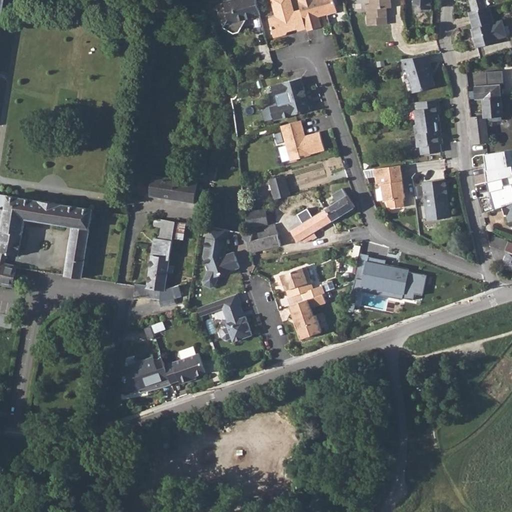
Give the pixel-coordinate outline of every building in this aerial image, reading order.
[(261,15),(256,0),(229,0),(224,2),(229,18),(224,27),(234,33),(239,31),(242,27),(240,20),(261,15)] [(298,30),(306,28),(301,10),(294,12),(290,0),(272,0),(277,19),(270,20),(274,37),(286,34),(288,31),(298,28),(298,30)] [(306,28),(307,31),(321,27),(319,16),(318,15),(325,13),(325,15),(338,11),(334,0),(298,0),(301,10),(306,28)] [(369,0),(370,5),(366,5),(366,9),(370,9),(371,17),(387,16),(386,8),(391,8),(390,0),(369,0)] [(422,8),(432,8),(432,0),(414,0),(414,4),(422,5),(422,8)] [(471,9),(474,25),(476,25),(477,32),(475,33),(478,45),(498,40),(498,37),(508,35),(504,18),(495,20),(492,4),(489,5),(475,8),(471,9)] [(367,25),(387,24),(387,16),(371,17),(370,9),(366,9),(367,25)] [(407,69),(415,93),(436,86),(430,70),(433,70),(428,55),(402,59),(406,69),(407,69)] [(485,98),(487,116),(504,114),(501,83),(504,83),(503,69),(486,71),(487,84),(475,86),(477,99),(485,98)] [(271,106),(275,119),(297,113),(299,110),(303,112),(310,110),(309,106),(307,105),(306,99),(307,97),(302,77),(272,86),(275,96),(278,95),(280,104),(271,106)] [(439,120),(436,99),(416,101),(417,109),(418,116),(415,120),(416,123),(436,121),(439,120)] [(490,141),(487,116),(471,116),(474,143),(490,141)] [(315,152),(330,148),(325,130),(310,134),(308,135),(306,129),(309,128),(306,119),(286,124),(296,159),(316,154),(315,152)] [(413,123),(416,142),(419,145),(420,153),(441,150),(440,143),(442,142),(441,133),(437,131),(437,128),(436,121),(416,123),(413,123)] [(487,181),(511,175),(511,167),(511,165),(511,149),(485,153),(487,167),(485,168),(487,181)] [(205,164),(203,179),(217,181),(218,166),(205,164)] [(405,196),(401,164),(377,167),(379,184),(383,183),(386,199),(388,199),(389,207),(404,205),(403,197),(405,196)] [(271,178),(275,197),(290,193),(285,175),(271,178)] [(500,208),(511,204),(511,175),(487,181),(490,191),(489,191),(491,198),(492,198),(495,209),(500,208)] [(150,196),(195,203),(198,184),(153,177),(150,196)] [(425,180),(430,219),(453,217),(448,178),(425,180)] [(233,187),(235,204),(246,202),(245,197),(244,189),(244,185),(233,187)] [(244,189),(245,197),(253,196),(251,188),(244,189)] [(325,209),(332,220),(354,206),(343,188),(333,194),(337,201),(325,209)] [(65,275),(81,277),(92,208),(0,193),(0,240),(2,241),(0,250),(0,251),(19,255),(28,219),(73,225),(65,275)] [(511,204),(500,208),(503,217),(505,216),(510,228),(511,227),(511,204)] [(247,211),(249,225),(268,222),(266,209),(247,211)] [(298,241),(309,234),(332,220),(325,209),(291,229),(298,241)] [(228,229),(239,230),(242,214),(226,211),(223,228),(228,229)] [(173,234),(175,221),(150,217),(149,224),(162,227),(161,238),(155,237),(150,270),(168,273),(173,234)] [(336,226),(332,220),(309,234),(312,239),(323,232),(324,234),(336,226)] [(175,221),(173,234),(182,236),(184,222),(175,221)] [(251,241),(253,253),(281,244),(275,224),(266,226),(269,235),(251,241)] [(226,253),(228,229),(223,228),(208,226),(205,250),(208,251),(208,254),(210,260),(208,266),(209,270),(210,273),(216,276),(218,276),(232,271),(231,270),(240,266),(235,255),(231,257),(229,253),(226,253)] [(511,242),(494,236),(491,243),(494,260),(503,266),(511,269),(511,242)] [(354,289),(403,299),(403,297),(409,270),(409,268),(385,263),(386,258),(361,253),(354,289)] [(0,283),(13,286),(17,268),(17,267),(0,262),(0,283)] [(302,293),(305,300),(323,293),(325,293),(322,285),(314,288),(306,266),(280,275),(278,279),(280,284),(284,286),(285,285),(289,297),(302,293)] [(168,273),(150,270),(148,284),(137,282),(135,295),(159,298),(161,286),(166,287),(168,273)] [(210,273),(209,270),(203,283),(214,288),(219,276),(218,276),(216,276),(210,273)] [(427,273),(409,270),(403,297),(414,299),(416,293),(423,294),(427,273)] [(166,287),(161,286),(159,298),(162,306),(176,302),(175,298),(188,294),(185,283),(165,288),(166,287)] [(238,293),(205,305),(208,313),(223,308),(228,322),(227,322),(229,326),(223,328),(221,333),(223,337),(227,339),(233,337),(234,341),(253,334),(246,316),(244,316),(243,312),(238,293)] [(290,305),(302,338),(322,331),(316,314),(314,315),(311,307),(326,302),(323,293),(305,300),(290,305)] [(201,315),(208,313),(205,305),(198,307),(201,315)] [(148,336),(155,334),(151,324),(144,327),(148,336)] [(200,353),(166,365),(172,383),(181,381),(182,384),(191,380),(190,378),(197,376),(206,373),(200,353)] [(157,390),(172,385),(172,383),(166,365),(163,357),(155,360),(154,359),(130,367),(129,377),(128,377),(127,383),(128,383),(127,393),(140,388),(141,392),(140,393),(144,393),(157,390)]
